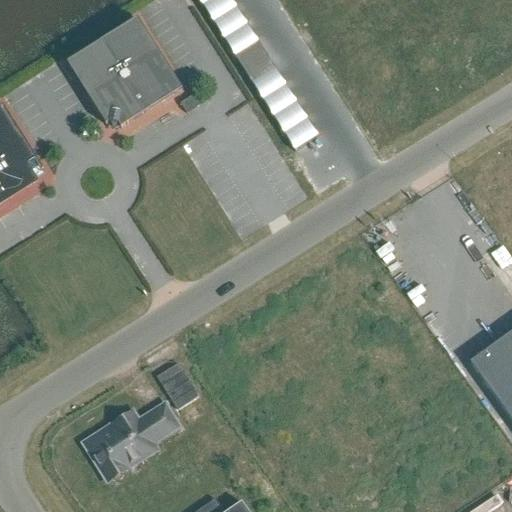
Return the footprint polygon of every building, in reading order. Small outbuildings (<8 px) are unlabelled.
[(106,127),(110,125),(118,127),(121,131),(182,92),(138,21),(67,66),(106,127)] [(236,58),(235,59),(252,86),(253,86),(276,72),(258,44),(236,58)] [(180,106),(187,116),(200,107),(194,97),(180,106)] [(0,108),(0,207),(38,183),(33,174),(40,170),(41,171),(43,170),(3,107),(0,108)] [(511,334),(470,365),(511,423),(511,334)] [(199,400),(179,368),(158,381),(179,413),(199,400)] [(179,430),(165,408),(139,424),(133,414),(112,427),(113,428),(84,446),(108,484),(140,464),(139,463),(156,452),(152,446),(179,430)] [(492,495),(466,511),(489,511),(499,505),(492,495)] [(247,511),(242,504),(230,511),(222,511),(215,501),(199,511),(247,511)]
